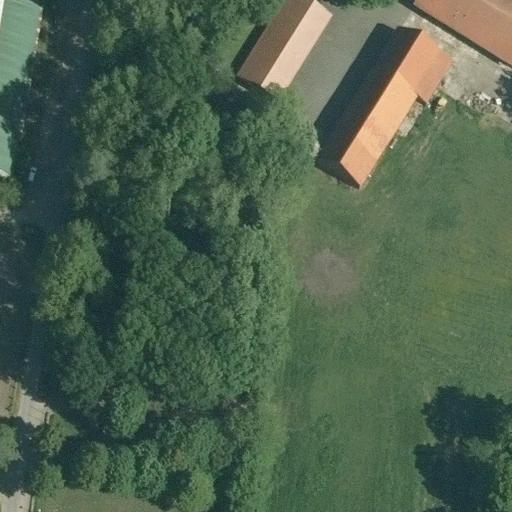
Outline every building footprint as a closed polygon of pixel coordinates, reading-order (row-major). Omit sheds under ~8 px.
[(327,18),(298,0),(290,0),(239,82),(274,104),(327,18)] [(511,0),(418,0),(413,8),(511,68),(511,0)] [(41,12),(0,4),(0,178),(13,181),(19,144),(41,12)] [(450,64),(398,32),(372,74),(415,100),(424,106),(450,64)] [(415,100),(372,74),(316,164),(358,191),(415,100)]
